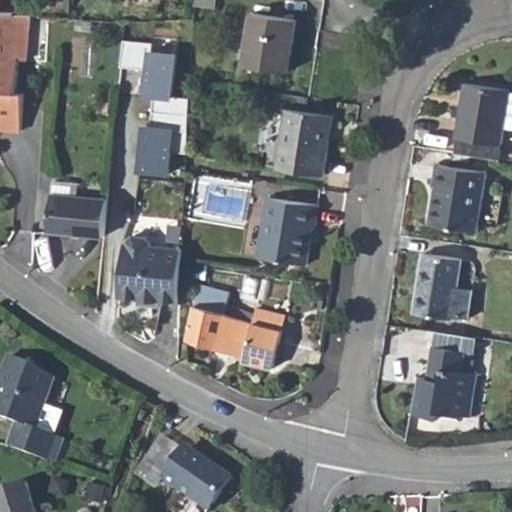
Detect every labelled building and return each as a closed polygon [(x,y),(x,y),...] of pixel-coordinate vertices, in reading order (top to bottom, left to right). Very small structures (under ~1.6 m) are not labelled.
[(0,60),(19,62),(27,63),(30,15),(0,11),(0,60)] [(251,14),(245,67),(288,72),(295,20),(251,14)] [(170,155),(187,156),(190,101),(173,100),(177,58),(152,56),(153,47),(124,44),(121,70),(148,73),(146,99),(154,99),(151,130),(144,130),(140,174),(168,177),(170,155)] [(0,131),(21,133),(24,96),(17,96),(19,62),(0,60),(0,131)] [(465,88),(457,142),(501,148),(503,133),(511,133),(511,98),(506,98),(506,94),(465,88)] [(280,169),(293,170),(301,111),(287,110),(280,169)] [(301,111),(293,170),(326,174),(333,115),(301,111)] [(499,163),(501,148),(457,142),(455,157),(499,163)] [(434,190),(429,228),(478,235),(487,175),(435,167),(432,188),(434,190)] [(49,231),(104,237),(107,199),(52,194),(49,231)] [(267,197),(257,256),(306,264),(312,226),(316,226),(319,205),(267,197)] [(160,301),(179,303),(181,259),(182,248),(151,245),(151,242),(146,237),(133,235),(127,240),(127,243),(125,242),(119,292),(124,298),(139,299),(160,301)] [(450,320),(451,317),(453,301),(455,289),(459,261),(421,255),(412,314),(450,320)] [(453,301),(451,317),(466,320),(470,291),(455,289),(453,301)] [(194,305),(186,336),(233,351),(232,357),(273,365),(284,314),(256,307),(252,322),(194,305)] [(429,381),(428,385),(469,385),(471,373),(461,371),(463,353),(433,348),(430,368),(440,369),(439,382),(429,381)] [(0,414),(16,421),(7,444),(47,459),(56,435),(64,411),(43,403),(53,376),(32,363),(8,354),(0,377),(0,385),(1,386),(0,388),(0,414)] [(430,368),(429,381),(439,382),(440,369),(430,368)] [(429,381),(426,380),(420,379),(414,415),(441,419),(442,413),(464,416),(469,385),(428,385),(429,381)] [(56,435),(47,459),(53,461),(63,437),(56,435)] [(179,449),(161,477),(189,496),(206,508),(228,475),(205,460),(198,462),(179,449)] [(25,474),(0,481),(0,511),(29,511),(35,510),(25,474)] [(203,511),(206,508),(189,496),(180,510),(183,511),(203,511)]
